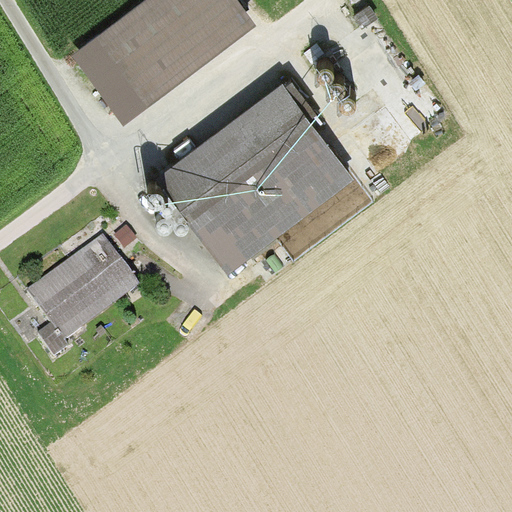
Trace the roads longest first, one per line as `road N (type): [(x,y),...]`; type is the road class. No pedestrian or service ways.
road 1 (track): [(325,0),(0,245)]
road 2 (track): [(107,164),(3,0)]
